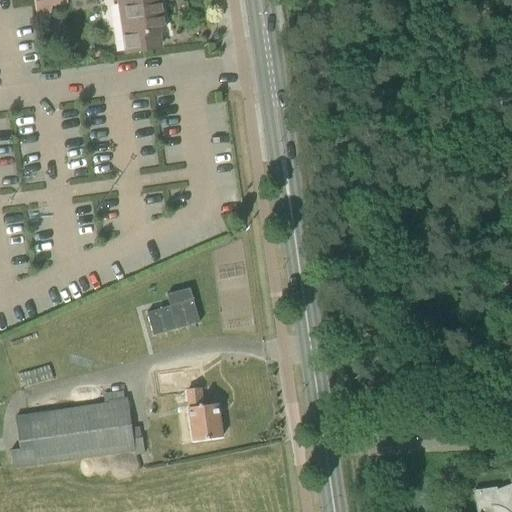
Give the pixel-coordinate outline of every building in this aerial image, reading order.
[(118,0),(120,6),(127,53),(159,48),(157,33),(163,32),(158,0),(118,0)] [(185,287),(162,294),(165,304),(142,312),(150,336),(196,321),(185,287)] [(183,369),(163,372),(154,373),(156,388),(185,383),(183,369)] [(200,389),(185,391),(192,442),(222,438),(217,404),(203,407),(200,389)] [(19,450),(10,452),(13,470),(95,458),(134,452),(126,402),(95,407),(49,414),(27,417),(15,419),(19,450)] [(473,491),(476,511),(477,511),(477,510),(482,508),(486,506),(491,506),(496,506),(501,507),(505,509),(508,511),(511,511),(511,484),(496,490),(496,488),(473,491)]
